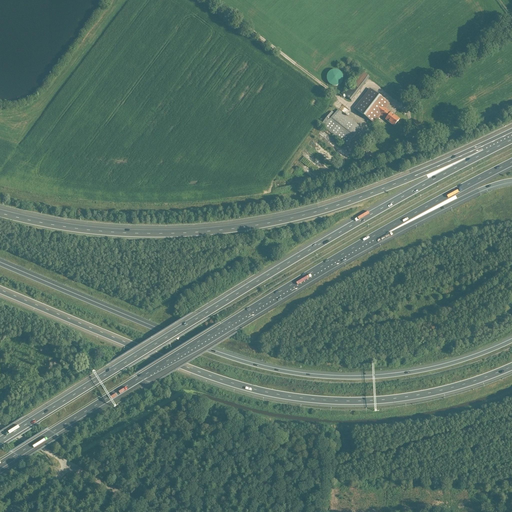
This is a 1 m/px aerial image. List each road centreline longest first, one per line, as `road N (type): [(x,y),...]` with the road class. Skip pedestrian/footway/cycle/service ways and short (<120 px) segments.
road 1 (motorway): [(484,152),(0,440)]
road 2 (motorway): [(511,340),(423,370),(313,376),(186,342),(0,265)]
road 3 (motorway): [(0,289),(186,367),(284,395),(378,400),(511,365)]
road 4 (motorway): [(484,152),(331,207),(227,229),(136,233),(0,212)]
road 5 (motorway): [(0,464),(373,235)]
road 6 (track): [(364,130),(349,106),(212,0)]
road 7 (motorway): [(373,235),(511,162)]
road 8 (motorway): [(373,235),(511,180)]
road 9 (unclassified): [(406,105),(511,27)]
